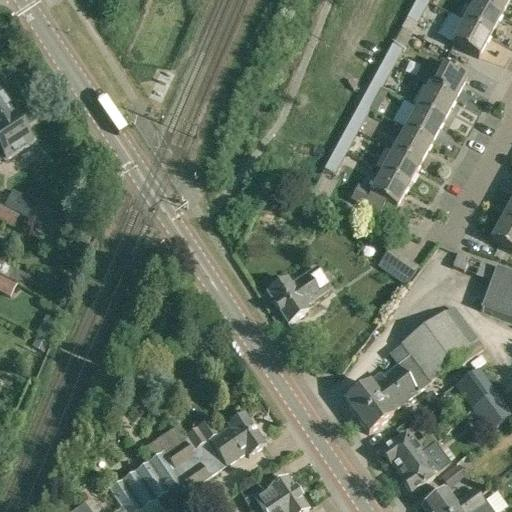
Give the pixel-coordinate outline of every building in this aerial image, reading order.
[(417,0),(400,31),(406,34),(406,33),(412,36),(429,4),(420,0),(417,0)] [(476,0),(475,2),(501,16),(510,0),(476,0)] [(464,23),(490,38),(501,16),(475,2),(464,23)] [(452,45),(478,60),(490,38),(464,23),(452,45)] [(392,46),(382,64),(393,69),(403,52),(392,46)] [(382,64),(371,85),(381,91),(393,69),(382,64)] [(428,88),(455,103),(466,81),(440,66),(428,88)] [(371,85),(359,106),(370,112),(381,91),(371,85)] [(416,110),(443,124),(455,103),(428,88),(416,110)] [(0,124),(13,116),(0,96),(0,124)] [(347,128),(358,134),(366,120),(370,112),(359,106),(347,128)] [(405,131),(431,146),(443,124),(416,110),(405,131)] [(14,117),(13,116),(0,124),(0,163),(5,160),(6,162),(32,145),(20,126),(23,123),(18,115),(14,117)] [(335,149),(346,155),(358,134),(347,128),(335,149)] [(393,153),(419,167),(431,146),(405,131),(393,153)] [(324,171),(334,177),(346,155),(335,149),(324,171)] [(381,174),(408,189),(419,167),(393,153),(381,174)] [(351,202),(379,217),(385,205),(396,211),(408,189),(381,174),(370,195),(358,188),(351,202)] [(5,207),(32,223),(37,213),(41,207),(13,192),(5,207)] [(511,202),(502,221),(511,226),(511,202)] [(0,223),(11,230),(18,218),(0,207),(0,223)] [(51,221),(37,213),(32,223),(31,225),(45,232),(51,221)] [(490,243),(511,254),(511,226),(502,221),(490,243)] [(394,277),(407,288),(419,273),(404,261),(406,258),(393,249),(380,269),(393,278),(394,277)] [(467,259),(456,255),(451,269),(462,272),(467,259)] [(0,277),(7,281),(24,290),(29,279),(0,263),(0,277)] [(266,296),(287,328),(308,314),(304,309),(330,291),(316,270),(290,288),(287,282),(266,296)] [(511,323),(511,275),(496,270),(480,312),(511,323)] [(0,277),(0,295),(10,300),(17,287),(7,282),(7,281),(0,277)] [(58,318),(62,311),(52,306),(49,313),(58,318)] [(356,421),(368,437),(393,418),(391,415),(431,385),(430,385),(481,347),(472,334),(453,308),(400,348),(409,360),(382,381),(379,377),(368,385),(369,386),(357,396),(344,405),(356,421)] [(476,390),(486,403),(495,396),(477,371),(452,389),(461,401),(476,390)] [(433,394),(424,400),(429,407),(438,400),(433,394)] [(486,403),(495,416),(501,424),(510,417),(505,409),(495,396),(486,403)] [(143,511),(155,504),(161,511),(164,511),(226,469),(246,456),(248,459),(264,448),(243,417),(227,427),(230,431),(219,439),(208,423),(185,439),(177,429),(137,456),(145,467),(108,493),(121,511),(143,511)] [(444,433),(456,425),(453,419),(441,428),(444,433)] [(392,467),(398,475),(420,458),(438,445),(431,436),(414,448),(406,437),(381,455),(391,469),(392,467)] [(401,483),(411,496),(435,479),(426,466),(430,463),(426,457),(422,460),(420,458),(398,475),(403,482),(401,483)] [(231,480),(240,492),(260,477),(252,466),(231,480)] [(440,481),(449,492),(466,478),(458,467),(440,481)] [(273,511),(297,496),(287,481),(265,495),(262,491),(245,502),(251,511),(273,511)] [(421,510),(421,511),(461,511),(479,499),(474,491),(455,504),(446,492),(421,510)] [(307,511),(297,496),(273,511),(307,511)] [(489,511),(479,499),(461,511),(489,511)]
